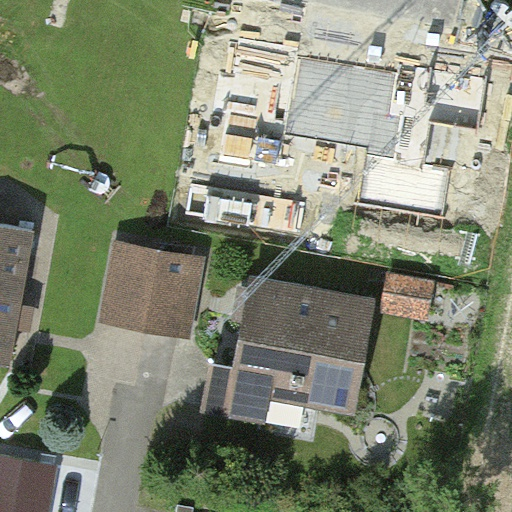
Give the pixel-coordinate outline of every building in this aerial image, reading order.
[(453,93),(393,80),(382,129),(442,142),(453,93)] [(0,361),(21,364),(40,226),(0,220),(0,361)] [(109,323),(198,337),(211,255),(122,241),(109,323)] [(440,281),(394,275),(388,317),(434,323),(440,281)] [(387,302),(260,278),(243,367),(219,363),(210,411),(276,424),(281,397),(365,413),(387,302)] [(217,349),(245,352),(249,309),(221,306),(217,349)]
